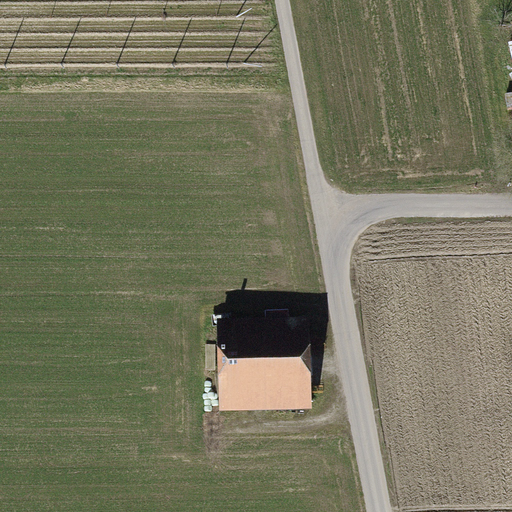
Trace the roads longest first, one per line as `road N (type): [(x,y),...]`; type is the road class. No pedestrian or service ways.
road 1 (track): [(288,0),(381,511)]
road 2 (track): [(326,208),(511,207)]
